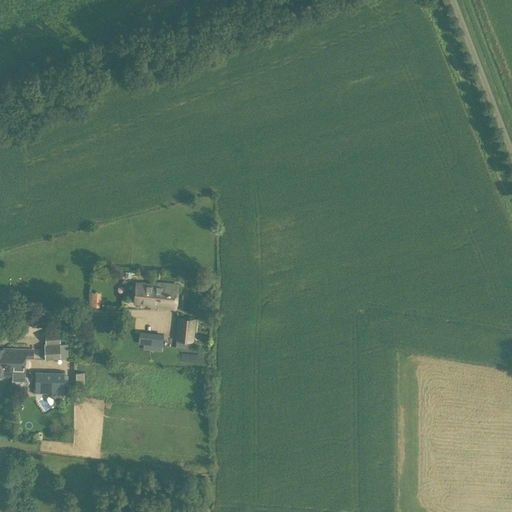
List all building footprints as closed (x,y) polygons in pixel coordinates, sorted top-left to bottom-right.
[(137,283),(135,302),(148,304),(148,305),(174,308),(177,285),(151,282),(151,284),(137,283)] [(193,341),(196,318),(177,316),(174,339),(176,340),(175,348),(191,349),(192,341),(193,341)] [(67,344),(59,342),(59,332),(45,333),(45,343),(44,343),(44,360),(67,359),(67,344)] [(143,343),(143,349),(161,351),(163,334),(145,332),(144,336),(140,335),(139,343),(143,343)] [(0,375),(25,376),(25,359),(33,359),(34,349),(0,347),(0,375)] [(36,372),(35,393),(64,394),(64,372),(36,372)] [(73,372),(72,386),(84,387),(85,372),(73,372)]
